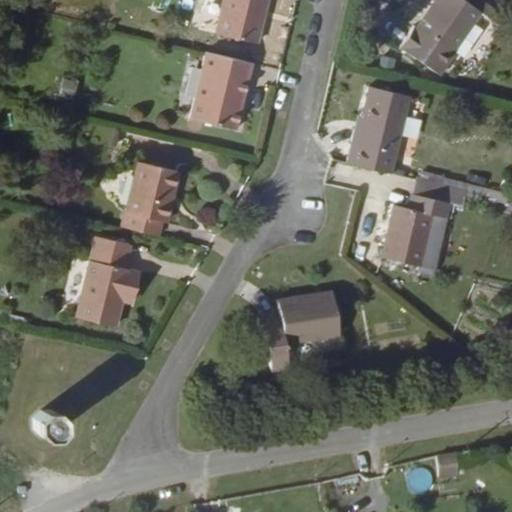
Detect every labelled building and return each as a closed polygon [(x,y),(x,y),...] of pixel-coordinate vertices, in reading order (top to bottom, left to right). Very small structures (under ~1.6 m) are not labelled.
[(223,0),(220,13),(261,24),(267,0),(223,0)] [(494,12),(478,0),(447,0),(410,48),(434,66),(453,43),(462,51),(494,12)] [(246,113),(263,47),(217,34),(200,100),(246,113)] [(400,167),(419,90),(379,80),(369,124),(364,122),(356,155),(400,167)] [(139,142),(124,193),(159,203),(168,173),(174,175),(180,153),(139,142)] [(411,185),(451,196),(455,183),(415,172),(411,185)] [(431,261),(451,196),(411,185),(407,198),(400,197),(384,247),(431,261)] [(127,237),(94,226),(71,307),(110,319),(120,286),(129,288),(136,266),(121,260),(127,237)] [(325,287),(272,297),(275,314),(256,319),(265,370),(285,367),(281,340),(334,331),(325,287)] [(52,413),(46,414),(41,417),(38,422),(39,431),(46,436),(53,435),(58,432),(60,425),(60,420),(56,415),(52,413)] [(459,476),(457,458),(439,460),(441,479),(459,476)]
